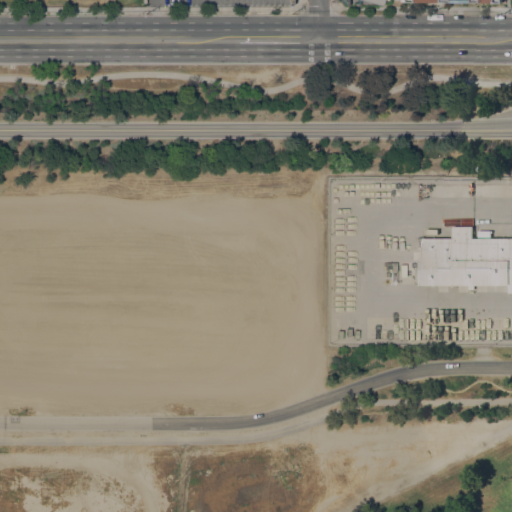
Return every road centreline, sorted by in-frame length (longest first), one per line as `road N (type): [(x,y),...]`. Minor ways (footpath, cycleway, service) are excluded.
road 1 (residential): [(0,424),(257,420),(393,374),(511,366)]
road 2 (primary): [(239,40),(0,39)]
road 3 (primary): [(511,38),(321,40)]
